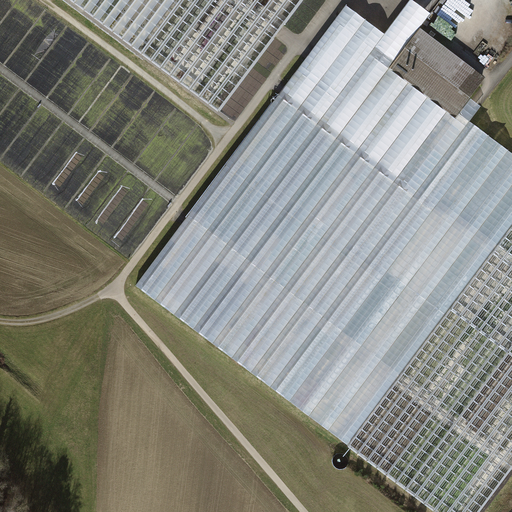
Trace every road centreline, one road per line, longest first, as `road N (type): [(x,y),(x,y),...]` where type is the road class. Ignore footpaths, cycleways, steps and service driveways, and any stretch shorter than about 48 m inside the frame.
road 1 (track): [(303,511),(114,290)]
road 2 (track): [(226,140),(44,0)]
road 3 (track): [(114,290),(226,140)]
road 4 (track): [(226,140),(335,0)]
road 5 (track): [(0,322),(59,316),(114,290)]
